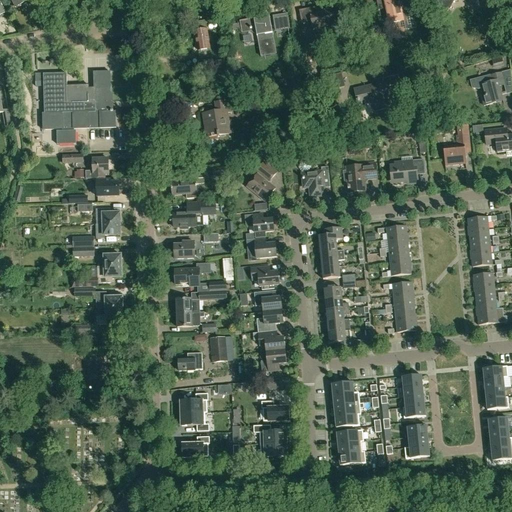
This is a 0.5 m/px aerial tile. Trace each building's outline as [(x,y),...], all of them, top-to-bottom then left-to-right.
[(386,9),(390,25),(405,21),(407,30),(418,28),(416,20),(407,15),(411,8),(410,3),(405,4),(403,0),(377,0),(380,10),(386,9)] [(420,0),(419,0),(421,8),(428,6),(426,0),(420,0)] [(438,0),(439,5),(437,9),(446,15),(455,1),(458,0),(438,0)] [(340,8),(323,11),(323,8),(319,9),(319,7),(303,10),(303,14),(301,14),(303,23),(313,21),(314,29),(343,24),(340,8)] [(262,57),(277,54),(270,16),(241,22),(243,33),(252,32),(258,36),(262,57)] [(6,17),(0,19),(0,25),(9,22),(6,17)] [(209,50),(207,30),(206,30),(205,21),(197,22),(196,23),(194,23),(194,24),(194,25),(196,32),(198,51),(209,50)] [(439,45),(428,48),(431,61),(443,57),(439,45)] [(505,66),(503,58),(493,62),(495,69),(505,66)] [(215,63),(217,77),(227,76),(225,61),(215,63)] [(67,74),(44,74),(36,74),(36,82),(44,82),(45,114),(42,114),(43,130),(63,130),(63,131),(57,132),(58,145),(76,144),(76,131),(74,131),(74,129),(116,128),(116,112),(113,112),(112,93),(111,94),(111,72),(94,72),(95,102),(68,103),(67,74)] [(343,73),(329,76),(330,77),(324,79),(327,89),(332,88),(333,90),(346,87),(343,73)] [(479,89),(484,88),(486,95),(482,96),(485,106),(504,101),(500,87),(507,85),(503,73),(471,82),(473,89),(479,89)] [(387,98),(389,97),(385,83),(356,90),(360,105),(375,101),(377,111),(390,108),(387,98)] [(8,110),(3,111),(0,96),(0,113),(3,113),(5,127),(11,126),(8,110)] [(227,113),(233,112),(231,100),(215,103),(217,112),(204,114),(208,134),(218,133),(218,136),(230,134),(227,113)] [(301,113),(298,101),(289,103),(292,115),(301,113)] [(467,163),(464,136),(469,135),(468,126),(457,127),(458,136),(457,136),(458,148),(444,149),(446,166),(467,163)] [(511,135),(502,136),(501,130),(486,131),(487,145),(497,144),(498,152),(507,151),(508,156),(511,155),(511,135)] [(63,156),(64,164),(85,164),(85,155),(63,156)] [(87,172),(87,179),(105,179),(105,174),(110,174),(109,159),(94,159),(94,172),(87,172)] [(418,173),(426,172),(424,160),(395,163),(395,166),(391,167),(392,180),(396,180),(396,184),(419,182),(418,173)] [(322,173),(308,174),(311,167),(307,162),(301,162),(299,168),(303,174),(302,174),(303,185),(309,184),(310,189),(311,198),(325,196),(324,188),(330,188),(328,168),(322,168),(322,173)] [(270,181),(277,173),(265,163),(257,173),(258,175),(248,187),(265,202),(277,189),(270,181)] [(366,179),(378,178),(377,163),(370,163),(370,166),(365,167),(365,166),(348,167),(350,193),(367,192),(366,179)] [(229,167),(213,169),(215,179),(230,176),(229,167)] [(85,178),(85,177),(85,170),(77,171),(77,173),(75,173),(75,179),(85,178)] [(204,177),(179,179),(179,182),(173,183),(174,195),(187,194),(187,199),(196,198),(196,194),(198,194),(197,185),(205,184),(204,177)] [(111,180),(98,181),(98,198),(120,197),(120,183),(111,183),(111,180)] [(69,194),(58,194),(58,202),(69,202),(69,194)] [(197,227),(197,221),(196,214),(198,214),(198,216),(216,216),(215,200),(210,200),(210,202),(198,203),(198,206),(188,207),(188,214),(174,215),(175,228),(181,228),(182,230),(187,230),(186,228),(197,227)] [(254,205),(255,212),(267,211),(267,204),(254,205)] [(104,219),(104,225),(121,225),(120,214),(111,214),(111,210),(98,210),(98,219),(104,219)] [(256,234),(275,232),(274,219),(260,221),(260,215),(246,216),(247,228),(255,227),(256,234)] [(489,230),(488,218),(469,219),(470,232),(489,230)] [(104,225),(104,236),(121,236),(121,225),(104,225)] [(407,227),(388,229),(389,241),(408,239),(407,227)] [(318,243),(318,248),(338,246),(337,239),(343,239),(342,229),(325,230),(325,236),(320,237),(320,242),(318,243)] [(470,232),(471,243),(490,242),(489,230),(470,232)] [(205,235),(205,243),(220,243),(220,234),(205,235)] [(74,238),(74,248),(95,248),(95,237),(74,238)] [(278,258),(276,244),(267,245),(267,239),(252,241),(252,246),(256,246),(258,259),(278,258)] [(408,239),(389,241),(390,253),(409,251),(408,239)] [(390,253),(389,241),(380,242),(381,249),(380,250),(380,254),(386,253),(390,253)] [(196,259),(195,242),(184,242),(184,245),(175,246),(176,260),(196,259)] [(471,243),(472,255),(492,253),(490,242),(471,243)] [(321,253),(322,258),(344,256),(344,251),(339,251),(338,246),(318,248),(319,253),(321,253)] [(75,249),(75,257),(95,256),(95,248),(75,249)] [(409,251),(390,253),(391,265),(411,263),(409,251)] [(473,268),(493,266),(492,253),(472,255),(473,268)] [(105,256),(106,267),(123,267),(122,256),(105,256)] [(320,264),(320,270),(340,268),(339,261),(345,261),(344,256),(322,258),(322,264),(320,264)] [(223,260),(224,279),(233,278),(232,259),(223,260)] [(411,263),(391,265),(392,277),(412,275),(411,263)] [(200,286),(199,274),(206,274),(206,264),(196,264),(196,270),(174,271),(175,285),(190,284),(190,287),(200,286)] [(99,287),(99,284),(100,284),(112,284),(114,282),(113,278),(123,278),(123,267),(106,267),(98,267),(98,279),(76,279),(73,283),(73,288),(99,287)] [(281,285),(279,272),(271,273),(271,267),(252,269),(253,281),(260,280),(261,287),(281,285)] [(341,278),(340,268),(320,270),(321,274),(323,274),(324,280),(341,278)] [(474,276),(475,289),(495,287),(494,274),(474,276)] [(356,275),(343,276),(344,283),(356,282),(356,275)] [(209,283),(209,293),(227,292),(227,290),(229,290),(229,286),(226,286),(226,283),(209,283)] [(394,285),(395,297),(414,296),(413,283),(394,285)] [(475,289),(477,301),(497,299),(495,287),(475,289)] [(323,296),(324,301),(343,299),(342,288),(325,290),(325,296),(323,296)] [(107,293),(97,293),(97,289),(75,289),(75,298),(95,297),(95,300),(97,300),(98,310),(124,309),(123,298),(107,298),(107,293)] [(227,292),(209,293),(197,293),(198,297),(195,297),(196,300),(192,300),(177,300),(178,314),(193,314),(201,313),(201,301),(228,300),(227,292)] [(263,306),(264,312),(283,310),(282,298),(270,299),(270,292),(255,293),(256,307),(263,306)] [(395,297),(396,309),(415,307),(414,296),(395,297)] [(327,306),(327,312),(350,310),(349,303),(344,304),(343,299),(324,301),(324,307),(327,306)] [(477,301),(478,313),(503,311),(503,309),(498,309),(497,299),(477,301)] [(396,309),(397,321),(416,319),(415,307),(396,309)] [(108,325),(108,320),(124,320),(124,309),(98,310),(107,310),(107,315),(98,315),(98,325),(108,325)] [(258,319),(259,333),(268,332),(274,332),(273,324),(284,323),(283,310),(264,312),(265,319),(258,319)] [(325,317),(326,323),(345,321),(345,316),(351,315),(350,310),(327,312),(328,317),(325,317)] [(479,326),(508,323),(507,317),(504,317),(503,311),(478,313),(479,326)] [(194,328),(194,327),(200,327),(202,325),(201,317),(205,317),(205,313),(201,313),(193,314),(178,314),(178,328),(194,328)] [(398,333),(417,332),(416,319),(397,321),(398,333)] [(329,328),(329,333),(351,331),(350,326),(346,326),(345,321),(326,323),(326,328),(329,328)] [(218,333),(218,324),(203,325),(203,333),(218,333)] [(77,327),(77,335),(91,334),(91,326),(77,327)] [(327,339),(328,345),(335,344),(336,350),(365,347),(364,342),(352,340),(351,331),(329,333),(330,338),(327,339)] [(259,333),(254,334),(255,341),(260,341),(260,345),(266,344),(267,352),(286,350),(285,338),(269,340),(268,332),(259,333)] [(234,337),(212,339),(214,363),(235,361),(234,359),(236,359),(235,347),(234,337)] [(122,338),(111,338),(111,348),(122,347),(122,338)] [(263,373),(276,372),(275,364),(288,363),(286,350),(267,352),(268,361),(262,361),(263,373)] [(180,372),(203,370),(203,354),(188,355),(189,359),(179,360),(180,372)] [(507,367),(483,369),(483,371),(484,380),(504,378),(504,379),(508,378),(507,367)] [(423,376),(402,378),(403,388),(424,386),(423,376)] [(504,378),(484,380),(485,390),(505,388),(504,379),(504,378)] [(353,383),(332,385),(332,386),(333,396),(354,394),(354,393),(353,383)] [(424,386),(403,388),(404,399),(405,399),(424,397),(425,397),(424,386)] [(505,388),(485,390),(486,400),(506,398),(505,388)] [(354,394),(333,396),(334,407),(360,404),(359,393),(354,393),(354,394)] [(196,401),(181,402),(181,414),(182,414),(204,414),(205,414),(207,413),(206,401),(208,401),(208,395),(196,395),(196,401)] [(425,407),(424,397),(405,399),(406,408),(406,409),(425,407)] [(506,398),(486,400),(487,411),(509,409),(508,398),(506,398)] [(274,402),(262,402),(262,410),(263,410),(264,422),(290,421),(289,408),(274,408),(274,402)] [(360,404),(334,407),(335,418),(359,415),(359,416),(361,415),(360,404)] [(406,408),(403,408),(404,419),(426,417),(425,407),(406,409),(406,408)] [(204,414),(182,414),(182,427),(197,426),(197,432),(209,432),(209,425),(206,425),(205,414),(204,414)] [(359,415),(335,418),(336,429),(360,426),(359,416),(359,415)] [(508,419),(488,420),(489,431),(509,429),(508,419)] [(271,426),(254,427),(254,434),(260,434),(260,445),(286,444),(286,432),(271,432),(271,426)] [(428,426),(407,428),(408,438),(429,436),(428,426)] [(509,429),(489,431),(491,441),(510,439),(509,429)] [(363,431),(337,433),(338,445),(361,442),(361,443),(364,442),(363,431)] [(429,436),(408,438),(409,449),(430,447),(429,436)] [(197,444),(183,445),(183,458),(209,458),(209,445),(210,445),(210,438),(197,438),(197,444)] [(510,439),(491,441),(492,451),(511,449),(511,438),(510,439)] [(361,442),(338,445),(339,455),(363,453),(361,443),(361,442)] [(286,444),(260,445),(261,458),(287,457),(286,444)] [(409,449),(405,449),(406,460),(431,457),(430,447),(409,449)] [(511,449),(492,451),(493,462),(511,460),(511,449)] [(363,453),(339,455),(340,467),(366,464),(365,452),(363,453)]
